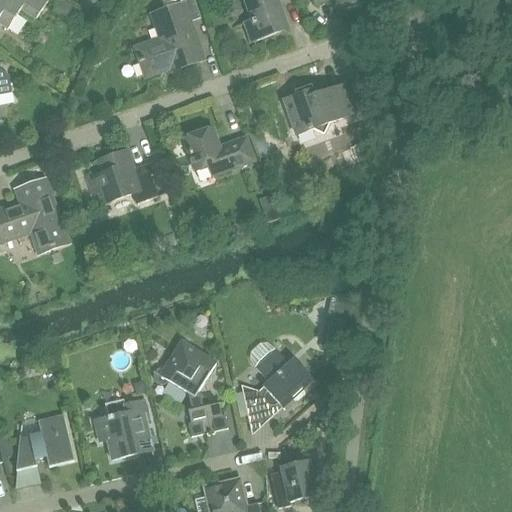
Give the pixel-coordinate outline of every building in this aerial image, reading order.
[(0,0),(0,25),(7,30),(21,10),(35,20),(49,0),(0,0)] [(188,23),(200,18),(193,0),(178,0),(181,7),(153,17),(162,41),(137,50),(146,77),(171,68),(173,71),(202,61),(188,23)] [(278,1),(280,0),(243,0),(251,21),(244,24),(251,43),(274,35),(273,31),(287,26),(278,1)] [(335,0),(340,12),(369,1),(368,0),(313,0),(315,5),(328,0),(335,0)] [(51,11),(60,17),(65,10),(56,4),(51,11)] [(0,96),(12,94),(8,76),(0,70),(0,96)] [(25,86),(30,79),(18,71),(13,78),(25,86)] [(363,102),(351,106),(344,86),(315,97),(311,85),(294,91),(296,97),(284,101),(296,136),(315,129),(322,133),(326,125),(366,111),(363,102)] [(254,162),(246,139),(219,149),(212,129),(184,139),(196,173),(209,168),(212,177),(254,162)] [(259,153),(274,148),(269,133),(255,137),(259,153)] [(136,205),(158,198),(146,166),(134,170),(127,152),(98,162),(102,174),(88,180),(97,207),(132,195),(136,205)] [(39,254),(67,245),(44,181),(17,191),(22,204),(0,212),(0,242),(32,232),(39,254)] [(258,200),(263,213),(276,209),(271,197),(258,200)] [(349,308),(335,306),(332,327),(345,330),(349,308)] [(325,326),(320,349),(339,353),(343,329),(325,326)] [(153,373),(154,374),(154,375),(153,376),(153,377),(153,378),(153,379),(154,381),(154,382),(155,383),(156,383),(157,385),(160,386),(162,386),(163,386),(165,385),(166,384),(167,384),(168,383),(188,395),(192,411),(188,412),(191,424),(188,425),(191,438),(228,430),(225,416),(222,417),(219,405),(216,406),(215,405),(203,408),(200,396),(197,394),(216,365),(182,344),(165,370),(163,369),(162,369),(160,369),(159,369),(157,370),(156,371),(155,372),(155,373),(154,372),(153,373)] [(313,381),(294,360),(289,365),(276,351),(255,369),(268,383),(259,392),(241,387),(252,437),(313,381)] [(134,387),(136,395),(146,393),(143,382),(136,384),(134,387)] [(141,402),(124,406),(123,401),(105,405),(108,419),(94,422),(99,443),(107,441),(112,461),(139,455),(136,443),(150,440),(141,402)] [(20,426),(16,473),(37,468),(35,461),(46,458),(48,465),(73,460),(63,416),(20,426)] [(9,440),(2,442),(0,442),(0,449),(3,464),(7,463),(6,457),(12,456),(9,440)] [(290,503),(317,497),(311,475),(319,474),(315,456),(311,453),(300,456),(301,464),(281,468),(283,477),(271,480),(278,510),(290,507),(290,503)] [(43,489),(45,476),(24,475),(23,488),(43,489)] [(259,511),(257,504),(246,507),(239,480),(204,488),(209,511),(259,511)]
